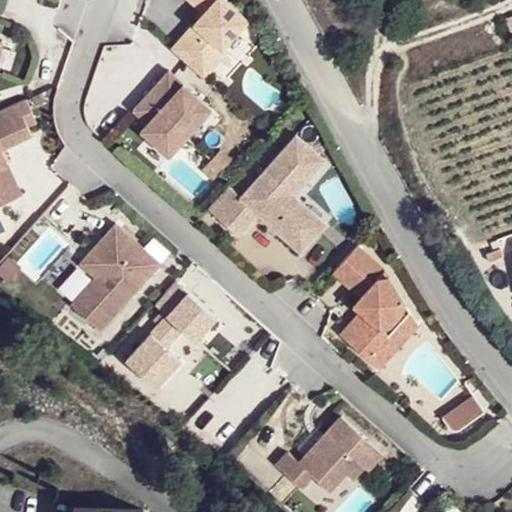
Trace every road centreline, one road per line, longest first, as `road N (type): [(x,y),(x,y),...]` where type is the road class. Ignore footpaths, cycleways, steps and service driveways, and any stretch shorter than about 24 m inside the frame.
road 1 (residential): [(100,0),(72,91),(88,139),(421,450),(474,472),(511,453)]
road 2 (residential): [(511,387),(479,347),(285,0)]
